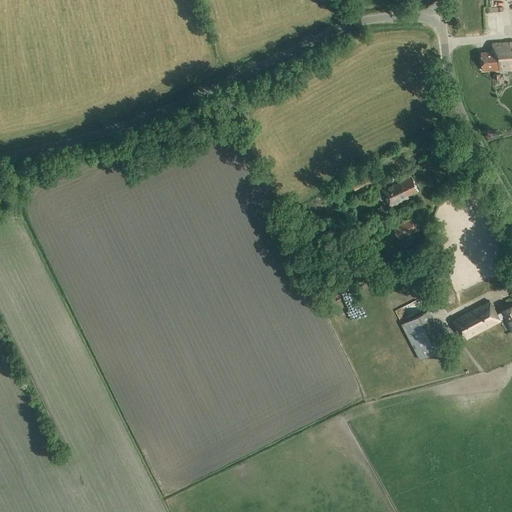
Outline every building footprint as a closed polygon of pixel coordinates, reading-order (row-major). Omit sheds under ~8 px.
[(482,52),(483,70),(511,68),(511,41),(493,43),(493,52),(482,52)] [(377,181),(374,175),(372,170),(351,181),(355,191),(361,188),(362,189),(377,181)] [(418,190),(411,177),(382,190),(390,207),(408,199),(407,195),(418,190)] [(393,227),(399,240),(417,231),(411,218),(393,227)] [(446,306),(449,313),(459,308),(456,301),(446,306)] [(511,328),(511,306),(503,311),(503,312),(497,314),(493,306),(493,307),(490,301),(452,321),(462,340),(501,320),(500,320),(506,317),(511,328)] [(343,308),(346,318),(368,313),(366,303),(343,308)] [(396,315),(404,310),(402,306),(393,310),(396,315)] [(401,325),(420,361),(447,347),(429,311),(401,325)]
